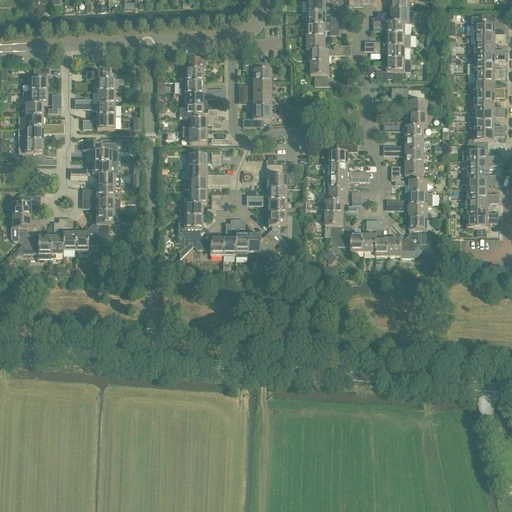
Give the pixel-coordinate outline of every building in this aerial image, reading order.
[(322,0),(307,0),(308,3),(308,16),(326,16),(326,3),(322,3),(322,0)] [(391,0),(391,12),(409,12),(409,0),(391,0)] [(409,25),(409,12),(391,12),(391,20),(373,20),(373,24),(405,24),(405,25),(409,25)] [(326,24),(326,16),(308,16),(308,28),(326,28),(331,28),(331,24),(326,24)] [(475,38),(505,38),(505,33),(495,33),(495,28),(494,28),(494,20),(471,20),(471,28),(475,28),(475,38)] [(405,37),(405,25),(405,24),(373,24),(373,29),(387,29),(387,37),(405,37)] [(326,28),(308,28),(308,40),(325,41),(326,33),(331,33),(340,33),(340,28),(331,28),(326,28)] [(405,50),(405,49),(411,49),(411,37),(405,37),(387,37),(387,50),(405,50)] [(505,43),(505,38),(475,38),(475,47),(495,47),(495,43),(505,43)] [(325,53),(325,41),(308,40),(308,53),(311,53),(325,53)] [(495,52),(495,47),(475,47),(475,57),(505,57),(505,52),(495,52)] [(405,62),(405,50),(387,50),(387,62),(405,62)] [(334,53),(325,53),(311,53),(311,65),(329,66),(329,58),(342,58),(342,53),(334,53)] [(456,66),(456,57),(448,57),(448,66),(456,66)] [(505,62),(505,57),(475,57),(475,66),(495,67),(495,62),(505,62)] [(185,84),(202,84),(203,72),(202,72),(202,67),(205,67),(205,61),(189,61),(189,72),(185,72),(185,84)] [(377,81),(398,82),(406,82),(406,75),(411,75),(411,62),(405,62),(387,62),(387,74),(377,74),(377,81)] [(264,72),(264,65),(243,65),(243,73),(253,73),(253,85),(270,85),(271,72),(264,72)] [(329,78),(329,66),(311,65),(311,78),(315,78),(315,89),(331,89),(331,83),(328,83),(328,78),(329,78)] [(495,71),(495,67),(475,66),(475,67),(468,67),(468,76),(469,76),(505,76),(505,71),(495,71)] [(109,74),(110,68),(103,68),(103,74),(87,74),(87,82),(97,82),(97,94),(114,94),(120,94),(121,81),(108,81),(108,74),(109,74)] [(49,77),(49,70),(33,70),(33,81),(29,81),(29,94),(47,94),(47,81),(46,81),(46,77),(49,77)] [(505,81),(505,76),(469,76),(469,85),(475,85),(475,86),(494,86),(495,81),(505,81)] [(185,84),(179,84),(179,97),(185,97),(202,97),(207,97),(215,97),(215,92),(202,92),(202,84),(185,84)] [(270,97),(270,85),(253,85),(253,97),(270,97)] [(458,94),(458,86),(448,85),(448,93),(450,94),(450,95),(452,95),(452,94),(458,94)] [(494,90),(494,86),(475,86),(475,95),(505,95),(505,90),(494,90)] [(434,104),(428,104),(424,104),(424,93),(408,93),(408,100),(411,100),(411,104),(410,104),(410,117),(428,117),(434,117),(434,104)] [(47,94),(29,94),(22,94),(22,99),(29,99),(29,106),(43,107),(47,107),(47,94)] [(114,106),(114,94),(97,94),(97,106),(114,106)] [(505,101),(505,95),(475,95),(475,105),(494,105),(494,100),(505,101)] [(202,109),(202,97),(185,97),(185,109),(202,109)] [(270,110),(270,97),(253,97),(252,110),(270,110)] [(494,110),(494,105),(475,105),(475,114),(505,115),(505,110),(494,110)] [(29,106),(25,106),(25,119),(42,119),(43,107),(29,106)] [(92,106),(84,106),(84,112),(91,112),(97,112),(97,119),(114,119),(114,106),(97,106),(92,106)] [(202,117),(202,109),(185,109),(185,122),(188,122),(220,122),(220,117),(214,117),(202,117)] [(270,123),(270,110),(252,110),(252,122),(242,122),(242,129),(263,130),(263,122),(270,123)] [(505,120),(505,115),(475,114),(475,124),(494,124),(494,120),(505,120)] [(428,129),(428,117),(410,117),(410,124),(401,124),(393,124),(393,129),(401,129),(406,129),(410,129),(424,129),(428,129)] [(42,128),(42,119),(25,119),(25,131),(42,131),(42,132),(47,132),(47,131),(55,132),(55,127),(47,126),(47,128),(42,128)] [(114,132),(114,119),(97,119),(96,132),(114,132)] [(220,126),(220,122),(188,122),(188,129),(182,128),(182,134),(206,134),(206,127),(213,127),(213,126),(220,126)] [(494,129),(494,124),(475,124),(474,133),(505,134),(505,129),(494,129)] [(424,142),(424,129),(410,129),(406,129),(406,142),(424,142)] [(42,144),(42,132),(42,131),(25,131),(25,144),(42,144)] [(505,139),(505,134),(474,133),(474,140),(472,141),(471,141),(469,142),(468,144),(467,146),(467,149),(468,149),(468,148),(488,149),(488,144),(494,144),(494,139),(505,139)] [(206,147),(206,134),(182,134),(182,139),(188,139),(188,147),(206,147)] [(424,154),(424,142),(406,142),(406,149),(400,149),(393,149),(393,154),(424,154)] [(42,144),(25,144),(19,144),(19,155),(22,155),(22,161),(28,161),(28,168),(44,168),(44,161),(42,161),(42,157),(42,144)] [(110,153),(116,153),(116,145),(83,145),(82,153),(92,153),(92,165),(110,165),(110,153)] [(330,167),(348,167),(348,154),(358,154),(358,147),(337,147),(337,154),(330,154),(330,167)] [(488,154),(488,149),(468,148),(468,149),(468,154),(463,154),(463,163),(468,163),(499,164),(499,159),(488,159),(488,154)] [(424,166),(424,154),(393,154),(393,159),(400,159),(406,159),(406,166),(424,166)] [(189,170),(206,170),(206,157),(189,157),(189,170)] [(499,169),(499,164),(468,163),(468,173),(488,173),(488,169),(499,169)] [(110,177),(110,165),(92,165),(92,172),(86,172),(79,172),(79,177),(87,177),(87,178),(96,178),(96,177),(110,177)] [(423,179),(424,166),(406,166),(406,179),(423,179)] [(292,171),(292,167),(266,167),(266,174),(268,174),(268,178),(268,191),(285,191),(285,178),(282,178),(282,171),(292,171)] [(330,167),(326,167),(324,170),(324,176),(326,179),(361,179),(361,174),(353,174),(348,174),(348,167),(330,167)] [(206,182),(206,170),(189,170),(189,182),(206,182)] [(488,178),(488,173),(468,173),(468,182),(498,183),(499,178),(488,178)] [(120,190),(120,177),(110,177),(96,177),(96,178),(96,190),(114,190),(120,190)] [(360,184),(361,179),(326,179),(324,182),(324,188),(326,191),(330,191),(348,192),(348,184),(360,184)] [(206,195),(206,182),(189,182),(189,194),(206,195)] [(498,188),(498,183),(468,182),(468,192),(488,192),(488,188),(498,188)] [(410,196),(427,196),(427,183),(410,183),(410,196)] [(114,202),(114,190),(96,190),(96,202),(114,202)] [(285,204),(285,191),(268,191),(268,203),(285,204)] [(347,204),(348,192),(330,191),(330,203),(330,204),(343,204),(347,204)] [(488,197),(488,192),(468,192),(468,201),(498,202),(498,197),(488,197)] [(206,208),(206,195),(189,194),(189,207),(202,207),(202,208),(206,208)] [(427,208),(427,196),(410,196),(409,203),(396,203),(396,208),(404,208),(409,208),(427,208)] [(12,218),(30,218),(30,206),(40,206),(40,198),(19,198),(19,205),(12,205),(12,218)] [(498,207),(498,202),(468,201),(468,211),(488,211),(488,207),(498,207)] [(120,203),(114,202),(96,202),(96,214),(113,215),(120,215),(120,203)] [(285,216),(285,204),(268,203),(268,216),(285,216)] [(330,204),(330,203),(326,203),(326,216),(343,216),(343,204),(330,204)] [(189,207),(185,207),(184,219),(202,220),(202,208),(202,207),(189,207)] [(427,221),(427,208),(409,208),(409,221),(427,221)] [(488,216),(488,211),(468,211),(468,221),(498,221),(498,216),(488,216)] [(120,215),(113,215),(96,214),(96,227),(99,227),(99,231),(95,235),(104,244),(108,240),(108,227),(120,227),(120,215)] [(285,229),(285,216),(268,216),(268,229),(271,229),(271,232),(267,236),(277,245),(276,245),(284,253),(288,248),(280,239),(280,229),(285,229)] [(343,229),(343,216),(326,216),(325,229),(331,229),(331,242),(334,245),(344,237),(340,233),(340,229),(343,229)] [(30,231),(30,218),(12,218),(12,230),(10,230),(10,241),(14,244),(17,244),(21,247),(30,238),(26,235),(26,231),(30,231)] [(202,232),(202,220),(184,219),(184,220),(179,220),(179,232),(184,232),(190,232),(190,244),(184,250),(188,254),(193,249),(202,240),(199,236),(199,232),(202,232)] [(427,233),(427,221),(409,221),(409,233),(413,233),(413,237),(409,241),(418,250),(422,254),(427,249),(427,247),(429,247),(429,233),(427,233)] [(498,226),(498,221),(468,221),(468,231),(488,231),(488,226),(498,226)] [(75,253),(75,235),(62,235),(62,239),(63,257),(63,259),(75,259),(75,253)] [(104,244),(95,235),(92,238),(88,238),(88,235),(75,235),(75,253),(88,253),(88,248),(101,247),(104,244)] [(247,254),(247,236),(235,236),(235,240),(235,258),(235,260),(247,260),(247,254)] [(273,249),(276,245),(277,245),(267,236),(263,240),(260,240),(260,236),(247,236),(247,254),(260,254),(260,257),(273,257),(273,249)] [(364,255),(364,237),(351,237),(351,240),(347,240),(344,237),(334,245),(338,249),(351,249),(351,255),(364,255)] [(377,241),(377,237),(364,237),(364,255),(376,255),(376,241),(377,241)] [(50,262),(50,239),(37,239),(37,242),(34,242),(30,238),(21,247),(25,251),(37,251),(37,257),(37,261),(50,262)] [(62,239),(50,239),(50,262),(51,262),(51,260),(52,260),(52,257),(63,257),(62,239)] [(222,258),(222,240),(210,240),(210,244),(206,244),(202,240),(193,249),(196,253),(209,253),(209,258),(222,258)] [(235,240),(222,240),(222,258),(235,258),(235,240)] [(389,241),(377,241),(376,241),(376,255),(376,259),(389,259),(389,241)] [(417,259),(422,254),(418,250),(409,241),(405,245),(401,245),(401,241),(389,241),(389,259),(401,259),(401,261),(414,261),(414,259),(417,259)] [(113,253),(104,245),(99,250),(107,259),(113,253)] [(301,264),(301,253),(293,253),(293,264),(301,264)] [(291,280),(291,268),(283,267),(282,279),(291,280)]
